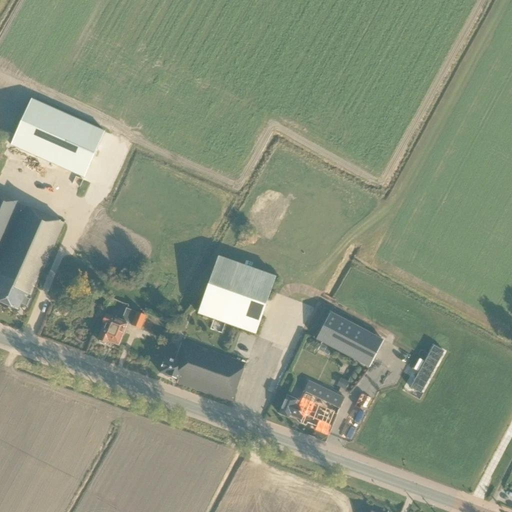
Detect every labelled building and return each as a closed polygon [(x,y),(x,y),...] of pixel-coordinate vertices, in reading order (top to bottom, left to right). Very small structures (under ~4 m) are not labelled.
[(11,144),(11,145),(84,178),(88,169),(89,167),(92,160),(91,160),(92,158),(96,149),(97,149),(105,132),(31,99),(16,133),(14,138),(12,142),(11,144)] [(36,287),(64,223),(0,196),(0,261),(0,262),(0,270),(1,271),(0,274),(0,302),(18,310),(21,305),(27,308),(31,299),(27,297),(32,286),(36,287)] [(255,333),(275,276),(218,255),(197,313),(255,333)] [(109,340),(119,345),(129,324),(142,330),(148,317),(126,307),(121,320),(107,314),(103,322),(105,323),(99,339),(100,339),(101,342),(105,344),(107,342),(108,342),(109,340)] [(316,339),(370,367),(384,340),(331,312),(316,339)] [(182,341),(175,361),(164,357),(159,372),(167,375),(166,376),(177,380),(176,382),(230,402),(244,363),(182,341)] [(349,382),(341,379),(337,386),(345,390),(349,382)] [(307,384),(300,401),(287,396),(279,413),(288,418),(290,415),(302,420),(300,423),(306,426),(308,423),(317,427),(316,430),(329,435),(344,398),(326,389),(324,392),(307,384)]
